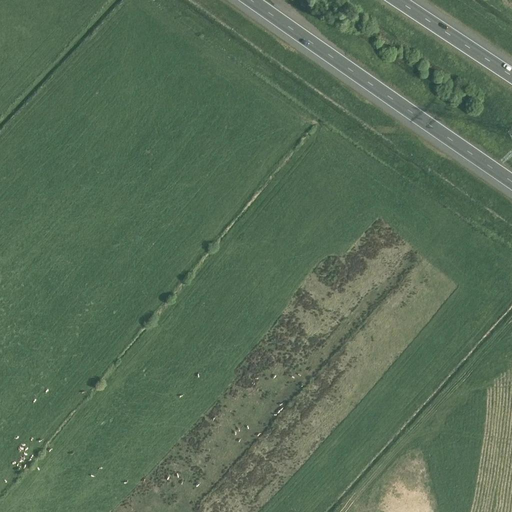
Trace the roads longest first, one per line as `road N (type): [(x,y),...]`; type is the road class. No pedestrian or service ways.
road 1 (motorway): [(245,0),(511,185)]
road 2 (motorway): [(511,77),(394,0)]
